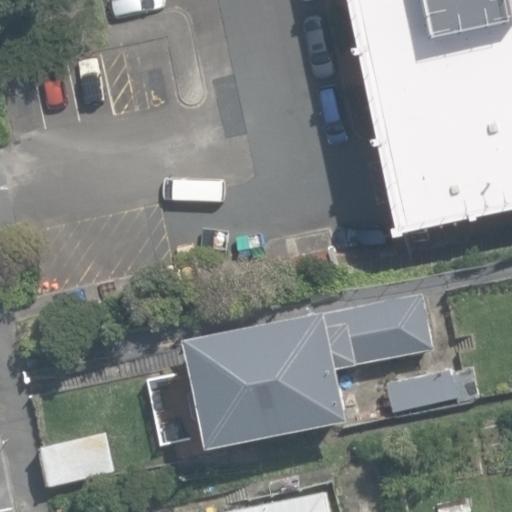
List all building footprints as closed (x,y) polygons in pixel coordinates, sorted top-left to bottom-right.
[(393,131),(414,219),(511,195),(511,0),(365,0),(374,47),(336,56),(356,140),(393,131)] [(210,419),(215,443),(357,414),(346,363),(438,344),(427,290),(334,309),(333,304),(194,333),(202,378),(195,388),(199,413),(210,419)] [(391,381),(397,408),(446,398),(458,396),(459,400),(460,399),(479,395),(473,367),(455,371),(455,368),(391,381)] [(42,446),(51,483),(107,470),(98,433),(42,446)] [(337,511),(332,486),(201,511),(337,511)]
